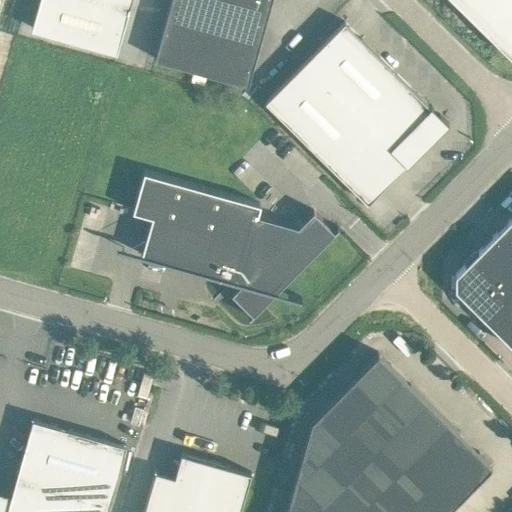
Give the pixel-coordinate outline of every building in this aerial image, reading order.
[(39,0),(32,27),(116,50),(130,0),(39,0)] [(248,84),(271,0),(170,0),(154,57),(248,84)] [(511,0),(457,0),(511,53),(511,0)] [(431,104),(430,105),(344,20),(265,100),(368,202),(406,163),(407,163),(411,159),(409,157),(442,123),(444,126),(448,122),(439,113),(438,114),(432,109),(434,107),(431,104)] [(260,202),(144,169),(133,209),(152,214),(141,252),(141,253),(231,279),(234,275),(241,281),(231,291),(252,311),(248,315),(249,316),(338,226),(337,225),(334,229),(313,208),(298,224),(257,213),(260,202)] [(511,215),(494,233),(511,250),(511,215)] [(511,287),(511,250),(494,233),(471,256),(507,292),(511,287)] [(507,292),(471,256),(455,273),(455,287),(484,316),(507,292)] [(511,287),(507,292),(484,316),(511,343),(511,287)] [(443,511),(492,463),(378,351),(311,418),(284,511),(443,511)] [(134,406),(130,422),(138,424),(143,408),(134,406)] [(106,511),(126,443),(33,417),(11,494),(0,491),(0,511),(106,511)] [(239,511),(251,471),(181,451),(175,474),(155,469),(143,511),(239,511)]
